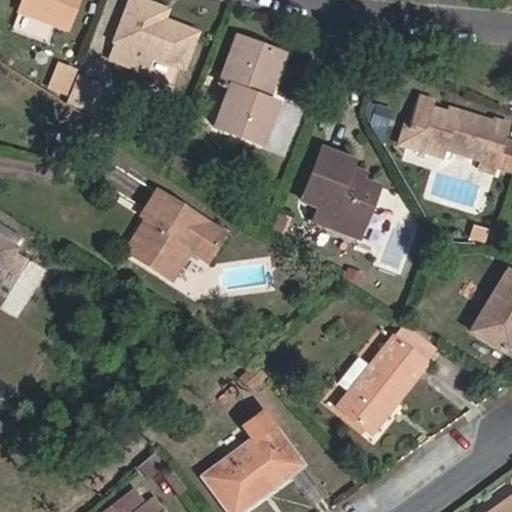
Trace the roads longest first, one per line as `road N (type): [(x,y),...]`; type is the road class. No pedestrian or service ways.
road 1 (residential): [(511,24),(296,0)]
road 2 (residential): [(411,511),(511,440)]
